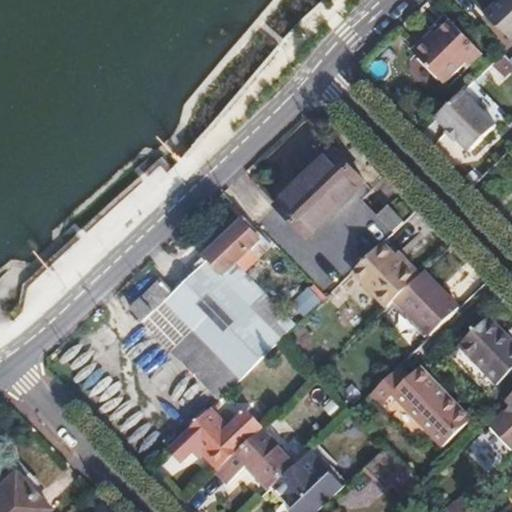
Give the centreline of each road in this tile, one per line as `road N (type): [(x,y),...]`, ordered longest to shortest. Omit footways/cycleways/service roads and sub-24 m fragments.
road 1 (residential): [(322,70),(11,363)]
road 2 (residential): [(511,265),(322,70)]
road 3 (residential): [(153,511),(11,363)]
